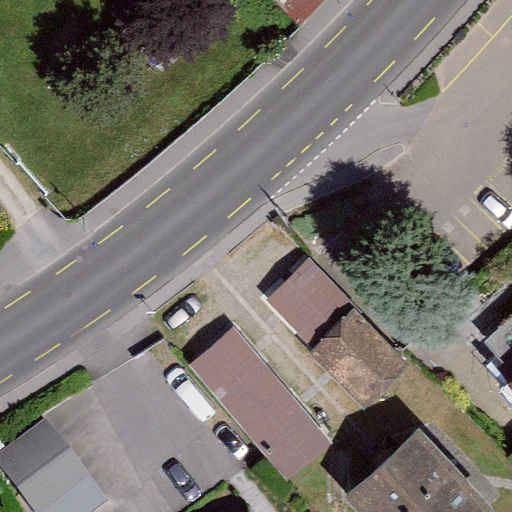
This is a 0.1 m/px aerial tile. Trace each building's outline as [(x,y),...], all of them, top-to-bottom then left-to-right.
[(281,0),(300,18),(318,0),(281,0)] [(310,259),(268,301),(376,408),(417,367),(310,259)] [(232,328),(189,369),(296,480),(340,438),(232,328)] [(68,424),(0,466),(0,474),(23,511),(115,511),(121,508),(68,424)] [(511,511),(511,502),(438,431),(369,501),(381,511),(511,511)]
